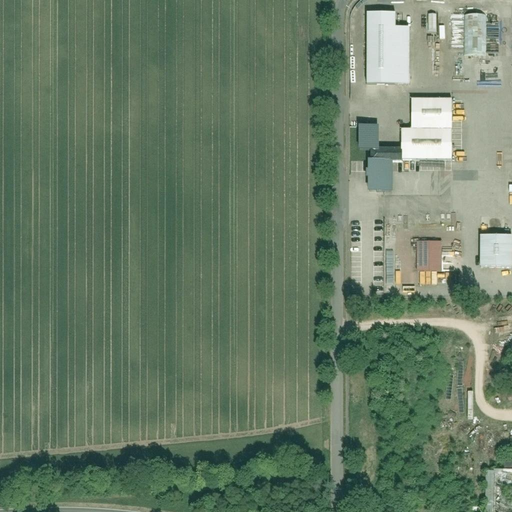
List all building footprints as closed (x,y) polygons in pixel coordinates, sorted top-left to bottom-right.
[(478,10),(455,12),(458,59),(481,57),(478,10)] [(360,15),(362,85),(390,84),(389,14),(360,15)] [(450,70),(449,58),(431,58),(431,71),(450,70)] [(365,147),(365,161),(449,159),(448,101),(405,102),(406,130),(394,130),(395,147),(365,147)] [(386,193),(385,179),(359,179),(359,193),(386,193)] [(509,267),(509,235),(469,235),(469,266),(509,267)] [(435,241),(411,243),(412,273),(437,272),(435,241)] [(511,511),(511,469),(484,470),(483,511),(511,511)]
